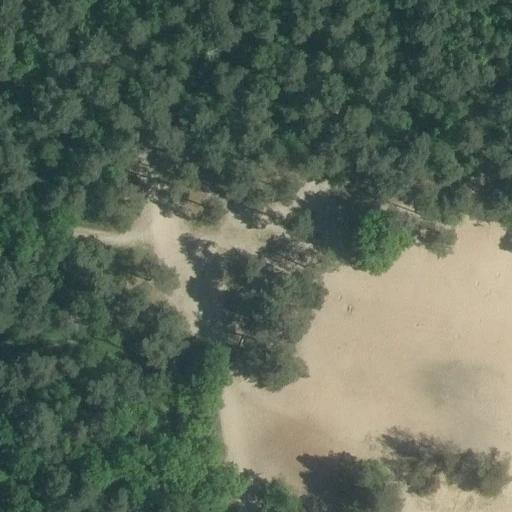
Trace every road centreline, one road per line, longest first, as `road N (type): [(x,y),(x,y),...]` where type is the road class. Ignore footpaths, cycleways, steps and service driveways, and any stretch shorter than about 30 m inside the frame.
road 1 (track): [(247,511),(165,233)]
road 2 (track): [(165,233),(95,0)]
road 3 (track): [(0,223),(165,233)]
